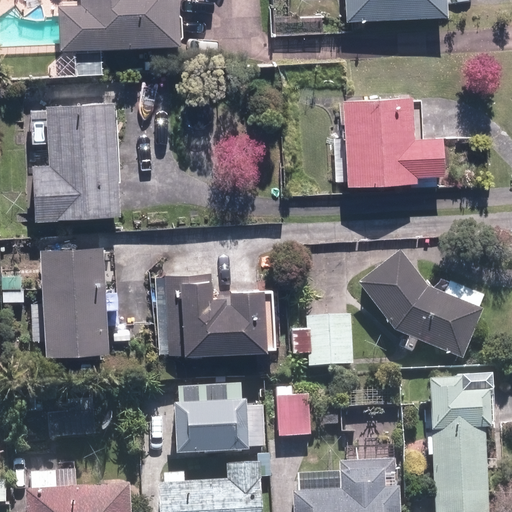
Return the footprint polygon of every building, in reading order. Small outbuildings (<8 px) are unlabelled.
[(57,11),(58,55),(175,52),(173,0),(77,0),(78,11),(57,11)] [(342,0),(344,26),(444,22),(442,0),(342,0)] [(332,102),(339,187),(407,181),(407,178),(435,175),(432,137),(404,140),(401,97),(332,102)] [(29,170),(32,227),(116,222),(109,107),(43,111),(46,169),(29,170)] [(38,257),(43,364),(105,361),(99,254),(38,257)] [(416,349),(462,366),(481,317),(477,316),(483,301),(448,288),(442,302),(425,295),(398,260),(356,291),(393,339),(406,345),(402,354),(412,358),(416,349)] [(162,280),(166,363),(263,358),(260,296),(225,298),(226,309),(223,309),(223,304),(209,304),(208,278),(162,280)] [(22,293),(19,293),(19,280),(0,282),(1,306),(22,305),(22,293)] [(306,359),(306,372),(351,370),(349,320),(304,322),(305,335),(290,335),(291,360),(306,359)] [(485,388),(427,391),(431,499),(485,497),(482,440),(488,439),(485,397),(485,388)] [(274,392),(276,441),(309,439),(307,400),(291,401),(291,391),(274,392)] [(26,400),(27,415),(41,414),(40,400),(26,400)] [(68,417),(46,419),(47,443),(94,441),(92,404),(67,405),(68,417)] [(242,414),(171,416),(173,465),(244,463),(242,414)] [(337,502),(289,504),(289,511),(395,511),(395,499),(392,498),(391,482),(394,482),(393,465),(337,469),(338,483),(336,483),(337,502)] [(162,492),(157,492),(157,511),(258,511),(257,473),(224,474),(225,490),(182,491),(182,480),(161,480),(162,492)] [(72,481),(28,483),(28,501),(22,501),(23,511),(126,511),(125,496),(73,499),(72,481)] [(431,511),(485,511),(485,497),(431,499),(431,511)]
